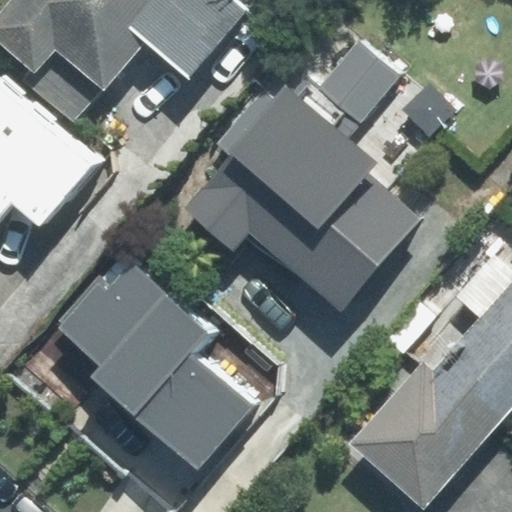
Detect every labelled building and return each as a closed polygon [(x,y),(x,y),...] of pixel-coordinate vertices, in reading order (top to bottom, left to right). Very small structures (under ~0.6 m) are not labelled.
[(18,0),(1,21),(46,58),(33,73),(89,119),(163,29),(217,74),(270,11),(256,0),(18,0)] [(341,85),(305,58),(189,207),(245,251),(266,224),(367,302),(443,204),(387,161),(396,149),(373,131),(418,74),(375,41),(341,85)] [(113,160),(18,75),(0,95),(0,229),(31,194),(60,220),(113,160)] [(225,323),(136,244),(64,326),(218,462),(272,401),(207,343),(225,323)] [(511,264),(363,437),(446,508),(511,431),(511,264)]
